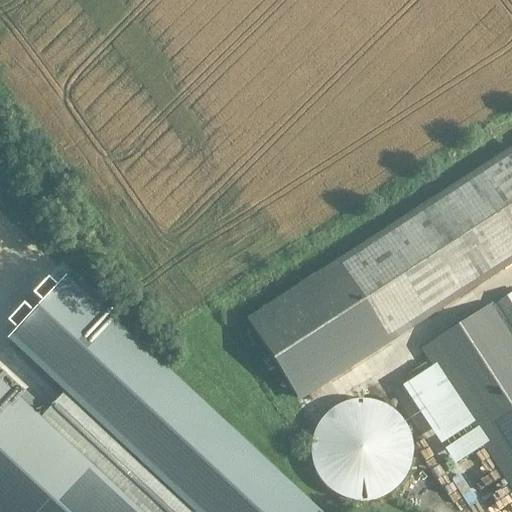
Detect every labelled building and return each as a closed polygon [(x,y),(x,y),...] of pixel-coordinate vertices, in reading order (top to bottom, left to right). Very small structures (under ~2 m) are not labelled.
[(511,153),(340,264),(248,324),(297,399),(511,260),(511,153)] [(307,511),(62,285),(10,340),(195,511),(307,511)] [(511,295),(487,312),(487,311),(422,353),(431,368),(449,395),(511,493),(511,295)] [(131,511),(0,389),(0,511),(131,511)] [(40,420),(138,511),(187,511),(62,396),(40,420)] [(311,446),(311,452),(311,458),(312,463),(313,469),(316,474),(318,479),(322,484),(325,488),(330,492),(334,495),(339,498),(344,500),(350,501),(356,502),(361,503),(367,502),(373,501),(378,500),(383,498),(388,495),(393,492),(397,488),(401,484),(404,479),(407,474),(409,469),(411,463),(412,458),(412,452),(412,446),(411,441),(409,435),(407,430),(404,425),(401,420),(397,416),(393,412),(388,409),(383,406),(378,404),(373,403),(367,402),(361,401),(356,402),(350,403),(344,404),(339,406),(334,409),(330,412),(325,416),(322,420),(318,425),(316,430),(313,435),(312,441),(311,446)]
